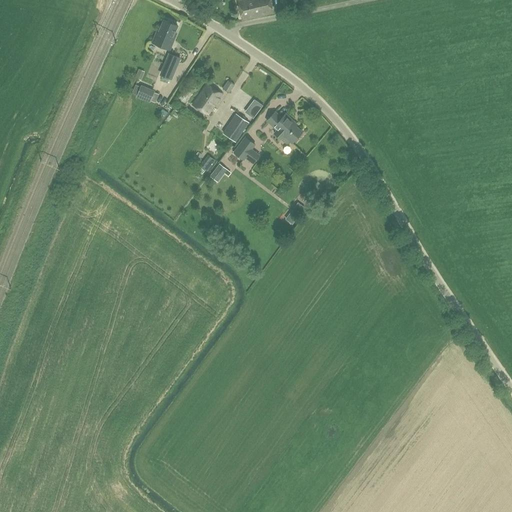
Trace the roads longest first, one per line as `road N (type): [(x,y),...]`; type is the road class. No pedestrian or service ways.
road 1 (unclassified): [(511,390),(354,142),(301,86),(225,32)]
road 2 (unclassified): [(225,32),(365,0)]
